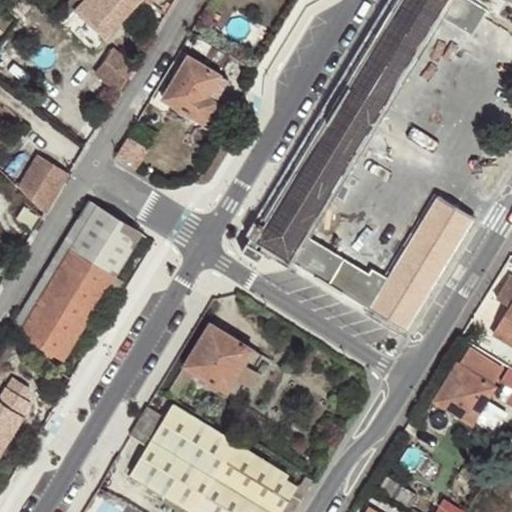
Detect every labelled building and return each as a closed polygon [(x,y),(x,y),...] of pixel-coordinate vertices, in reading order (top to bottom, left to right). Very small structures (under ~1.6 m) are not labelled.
[(105,37),(138,0),(83,0),(74,10),(105,37)] [(390,0),(251,234),(290,260),(306,234),(437,15),(446,0),(390,0)] [(488,10),(471,0),(446,0),(437,15),(472,37),(487,12),(488,10)] [(56,17),(62,23),(71,14),(65,8),(56,17)] [(113,46),(105,59),(128,78),(136,65),(113,46)] [(208,96),(221,74),(189,55),(164,98),(204,124),(213,118),(217,110),(218,101),(208,96)] [(229,80),(221,74),(208,96),(218,101),(229,80)] [(20,187),(46,213),(70,173),(39,154),(20,187)] [(334,264),(324,281),(404,331),(475,216),(438,193),(388,277),(383,283),(371,274),(365,283),(334,264)] [(115,275),(143,231),(91,199),(67,237),(76,243),(20,335),(45,350),(42,357),(59,367),(106,289),(116,295),(124,281),(115,275)] [(306,234),(290,260),(324,281),(334,264),(365,283),(371,274),(368,272),(306,234)] [(11,329),(20,335),(76,243),(67,237),(12,328),(11,329)] [(383,283),(388,277),(371,267),(368,272),(371,274),(383,283)] [(510,306),(498,325),(504,329),(500,336),(511,343),(511,276),(510,276),(497,298),(510,306)] [(212,321),(186,363),(196,370),(229,390),(256,348),(212,321)] [(504,329),(498,325),(493,332),(500,336),(504,329)] [(264,353),(256,348),(229,390),(237,396),(247,381),(252,384),(259,371),(254,368),(264,353)] [(186,363),(178,376),(188,383),(196,370),(186,363)] [(474,426),(498,387),(457,363),(434,401),(474,426)] [(511,368),(509,366),(502,381),(511,387),(511,368)] [(0,453),(1,455),(24,417),(22,415),(31,403),(23,397),(29,386),(12,376),(0,397),(0,453)] [(178,376),(167,395),(177,400),(188,383),(178,376)] [(31,387),(29,386),(23,397),(31,403),(32,402),(31,387)] [(289,475),(157,393),(131,434),(148,446),(128,477),(116,471),(106,487),(149,511),(161,511),(167,501),(176,507),(173,511),(279,511),(295,487),(296,484),(288,478),(289,475)] [(306,494),(315,479),(304,471),(296,484),(295,487),(306,494)] [(468,511),(482,487),(461,472),(436,511),(468,511)] [(387,476),(379,488),(409,507),(417,495),(387,476)] [(294,511),(306,494),(295,487),(279,511),(294,511)]
